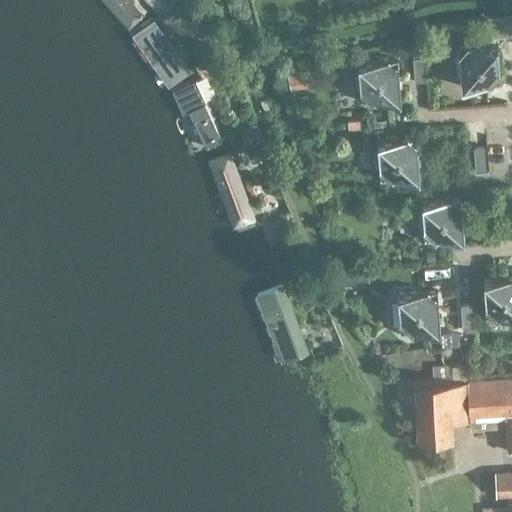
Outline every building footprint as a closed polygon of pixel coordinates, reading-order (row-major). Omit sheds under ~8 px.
[(106,0),(129,25),(141,14),(130,2),(132,0),(106,0)] [(170,21),(191,6),(186,0),(177,0),(169,6),(170,8),(164,12),(170,21)] [(504,16),(489,17),(490,36),(506,35),(504,16)] [(153,19),(133,34),(168,84),(189,70),(153,19)] [(459,55),(455,59),(456,71),(460,75),(461,85),(501,82),(498,42),(458,45),(459,55)] [(203,61),(209,72),(220,66),(214,55),(203,61)] [(425,56),(413,57),(414,80),(426,80),(425,56)] [(398,58),(358,60),(359,70),(356,75),(357,87),(360,90),(361,100),(401,97),(398,58)] [(308,71),(289,75),(293,90),(312,86),(308,71)] [(200,80),(196,82),(204,100),(209,98),(215,95),(206,77),(200,80)] [(195,80),(172,91),(183,112),(189,109),(206,146),(223,138),(204,100),(196,82),(195,80)] [(358,119),(345,120),(345,130),(358,129),(358,119)] [(257,124),(244,129),(249,143),(262,138),(257,124)] [(417,136),(377,139),(378,149),(375,153),(376,165),(380,169),(380,179),(420,176),(417,136)] [(247,147),(252,158),(264,152),(259,141),(247,147)] [(475,170),(487,169),(485,145),(473,146),(475,170)] [(228,154),(209,161),(234,226),(253,219),(228,154)] [(502,217),(511,216),(511,195),(511,193),(500,193),(502,217)] [(422,209),(419,213),(420,225),(424,229),(425,239),(465,236),(462,196),(422,199),(422,209)] [(436,251),(427,251),(428,264),(437,263),(436,251)] [(349,271),(337,272),(339,286),(350,285),(349,271)] [(511,275),(483,278),(486,318),(496,317),(501,320),(511,319),(511,275)] [(284,286),(258,297),(284,362),(310,351),(284,286)] [(438,289),(398,291),(398,301),(395,306),(396,317),(400,321),(401,331),(440,328),(438,289)] [(473,302),(461,303),(462,327),(474,326),(473,302)] [(441,335),(442,344),(459,343),(459,333),(441,335)] [(414,377),(396,378),(400,415),(415,414),(416,440),(454,438),(453,420),(469,420),(470,429),(506,427),(507,450),(511,449),(511,375),(467,379),(466,363),(432,365),(433,375),(414,376),(414,377)] [(511,470),(494,471),(495,495),(511,494),(511,470)]
